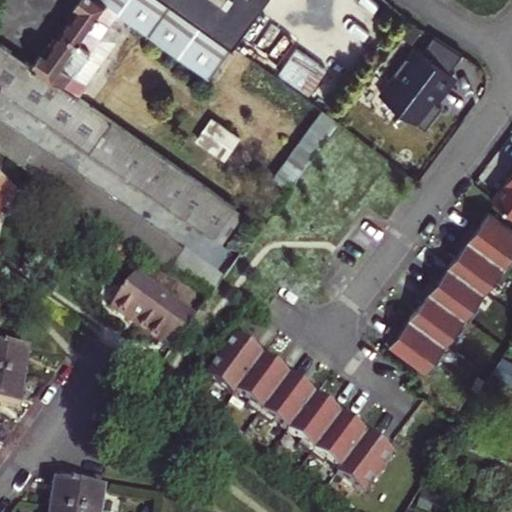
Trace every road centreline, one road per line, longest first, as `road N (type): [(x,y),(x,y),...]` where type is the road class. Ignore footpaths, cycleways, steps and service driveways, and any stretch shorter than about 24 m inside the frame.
road 1 (residential): [(495,56),(505,74),(498,108),(326,344)]
road 2 (residential): [(0,489),(88,371)]
